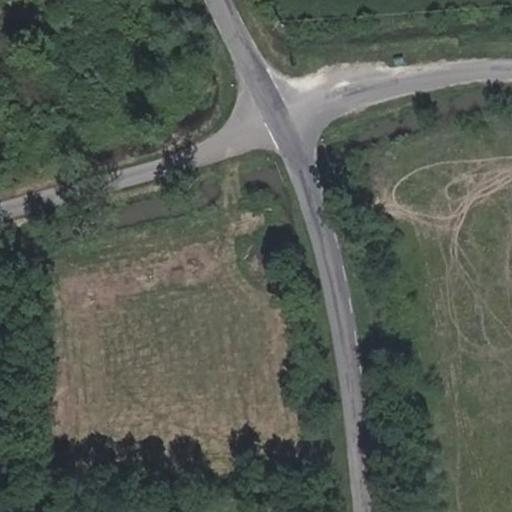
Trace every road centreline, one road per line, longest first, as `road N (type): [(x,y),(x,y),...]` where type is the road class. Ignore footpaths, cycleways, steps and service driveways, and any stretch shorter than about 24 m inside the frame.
road 1 (tertiary): [(280,121),(315,192),(337,277),(378,511)]
road 2 (unclassified): [(0,208),(280,121)]
road 3 (unclassified): [(280,121),(414,81),(511,72)]
road 4 (tertiary): [(224,0),(280,121)]
